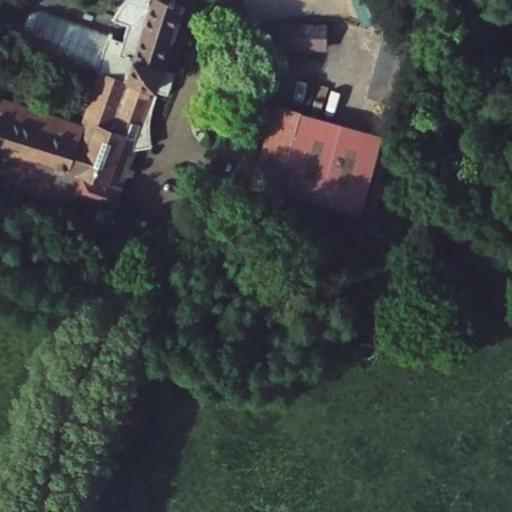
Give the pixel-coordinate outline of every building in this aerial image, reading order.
[(201,0),(184,0),(179,15),(198,22),(206,2),(201,0)] [(383,17),(377,0),(351,0),(360,25),(383,17)] [(7,115),(0,130),(0,159),(19,168),(14,180),(31,187),(34,180),(86,203),(85,205),(120,220),(204,25),(198,22),(179,15),(176,13),(113,160),(7,115)] [(278,21),(277,48),(326,49),(326,22),(278,21)] [(381,38),(369,89),(397,96),(409,45),(381,38)] [(386,132),(302,107),(278,186),(362,211),(386,132)]
